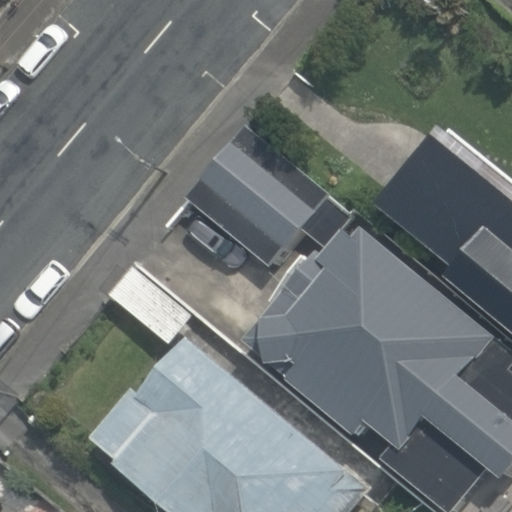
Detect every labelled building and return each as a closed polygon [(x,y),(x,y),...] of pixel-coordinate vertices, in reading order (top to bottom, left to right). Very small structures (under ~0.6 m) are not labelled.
[(417,0),(435,14),(445,0),(417,0)] [(231,129),(179,199),(272,268),(324,198),(231,129)] [(511,186),(464,145),(400,219),(511,315),(511,186)] [(511,352),(511,343),(367,224),(262,350),(374,442),(387,427),(423,456),(449,425),(511,477),(511,411),(483,387),(511,352)] [(354,511),(375,487),(201,346),(153,405),(173,422),(132,473),(180,511),(354,511)]
